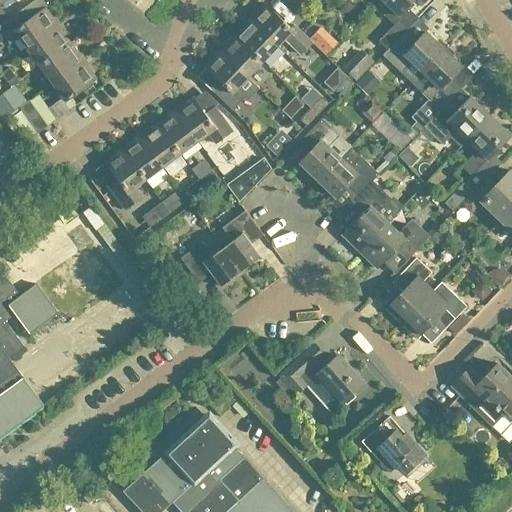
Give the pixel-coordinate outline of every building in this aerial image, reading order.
[(0,0),(0,21),(5,18),(0,12),(0,7),(10,0),(0,0)] [(388,53),(403,38),(418,22),(407,12),(418,0),(383,0),(381,3),(392,13),(386,19),(395,27),(379,45),(388,53)] [(250,24),(278,50),(285,43),(301,59),(312,47),(294,29),(291,32),(266,8),(250,24)] [(27,52),(58,30),(45,12),(29,23),(22,14),(0,29),(0,36),(9,49),(20,42),(27,52)] [(235,39),(263,65),(278,50),(250,24),(235,39)] [(58,30),(27,52),(40,69),(71,47),(58,30)] [(413,84),(444,53),(426,36),(415,49),(403,38),(388,53),(383,59),(401,77),(403,74),(413,84)] [(220,55),(248,81),(249,80),(263,65),(235,39),(220,55)] [(355,79),(372,64),(351,40),(334,55),(355,79)] [(71,47),(40,69),(53,86),(83,64),(71,47)] [(445,109),(461,92),(451,82),(462,71),(444,53),(413,84),(424,95),(422,97),(440,115),(445,109)] [(249,80),(248,81),(220,55),(205,70),(219,84),(211,92),(232,114),(244,101),(246,103),(259,90),(249,80)] [(83,64),(53,86),(66,105),(96,83),(83,64)] [(1,76),(10,89),(18,83),(9,70),(1,76)] [(355,86),(367,98),(380,84),(368,73),(355,86)] [(343,99),(355,88),(347,80),(336,92),(343,99)] [(32,96),(48,123),(56,119),(40,92),(32,96)] [(2,96),(0,97),(0,118),(2,121),(13,112),(2,96)] [(310,110),(317,117),(328,105),(321,99),(312,108),(310,110)] [(175,114),(198,146),(209,138),(216,148),(233,135),(214,110),(205,117),(193,100),(175,114)] [(440,115),(425,130),(440,145),(443,148),(451,140),(461,149),(468,142),(491,119),(471,100),(454,118),(445,109),(440,115)] [(38,138),(48,131),(29,104),(18,111),(38,138)] [(400,146),(411,133),(379,106),(368,119),(400,146)] [(317,117),(310,110),(299,122),(306,128),(317,117)] [(198,146),(175,114),(157,127),(181,159),(198,146)] [(491,119),(468,142),(478,152),(462,169),(473,179),(511,139),(491,119)] [(312,154),(301,166),(318,183),(351,149),(340,139),(322,122),(301,143),(312,154)] [(140,140),(164,172),(181,159),(157,127),(140,140)] [(123,153),(146,184),(164,172),(140,140),(123,153)] [(380,177),(379,176),(351,149),(318,183),(336,200),(348,188),(359,199),(372,185),(380,177)] [(146,184),(123,153),(104,166),(116,182),(107,189),(125,214),(142,201),(136,192),(146,184)] [(198,181),(204,189),(217,180),(211,172),(198,181)] [(474,195),(463,206),(472,214),(482,204),(502,223),(511,212),(511,174),(510,173),(496,188),(488,181),(474,195)] [(204,189),(198,181),(185,191),(191,199),(204,189)] [(342,238),(359,255),(387,226),(377,217),(391,203),(372,185),(359,199),(350,207),(362,218),(342,238)] [(454,215),(463,206),(474,195),(465,185),(445,206),(454,215)] [(170,215),(182,205),(176,198),(164,207),(170,215)] [(104,227),(91,209),(82,215),(96,233),(104,227)] [(511,212),(502,223),(511,232),(511,250),(510,252),(511,253),(511,212)] [(231,244),(222,250),(241,275),(261,260),(252,247),(263,238),(246,214),(222,232),(231,244)] [(397,252),(407,262),(408,263),(430,240),(411,222),(398,236),(387,226),(359,255),(377,272),(397,252)] [(241,275),(222,250),(210,259),(201,247),(181,262),(198,285),(210,276),(220,290),(241,275)] [(334,286),(349,278),(339,260),(324,268),(334,286)] [(403,320),(406,322),(434,293),(423,283),(431,275),(416,260),(397,280),(406,289),(385,311),(399,325),(403,320)] [(35,286),(19,298),(6,280),(0,284),(0,441),(45,409),(10,360),(25,349),(6,323),(15,316),(30,336),(57,316),(57,315),(56,316),(35,287),(36,287),(35,286)] [(442,286),(434,294),(434,293),(406,322),(407,323),(402,328),(417,342),(438,320),(448,329),(467,310),(442,286)] [(318,377),(326,385),(317,393),(335,413),(364,386),(339,358),(330,367),(323,359),(324,358),(315,348),(282,378),(298,396),(318,377)] [(469,370),(452,389),(492,428),(503,416),(510,422),(511,419),(511,380),(498,366),(482,382),(469,370)] [(189,511),(220,484),(246,511),(293,511),(261,477),(260,477),(232,447),(206,419),(166,456),(165,455),(122,493),(139,511),(163,511),(172,505),(178,511),(189,511)] [(427,458),(407,436),(402,441),(398,436),(401,434),(399,431),(398,432),(389,421),(390,420),(389,419),(361,444),(390,476),(399,468),(407,476),(427,458)] [(246,511),(220,484),(189,511),(246,511)]
